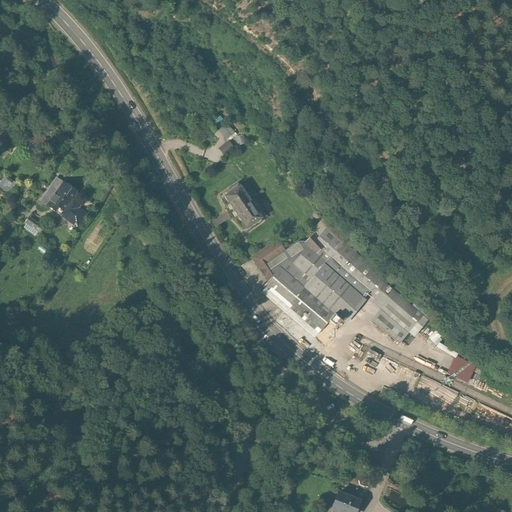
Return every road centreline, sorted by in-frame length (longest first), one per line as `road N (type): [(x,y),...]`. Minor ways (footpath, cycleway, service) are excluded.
road 1 (track): [(250,429),(172,329),(117,188),(0,42)]
road 2 (track): [(501,286),(375,181),(276,67),(183,0)]
road 3 (secondary): [(279,341),(203,239),(105,71),(41,0)]
road 4 (track): [(0,368),(58,415),(68,444),(68,511)]
road 5 (track): [(240,471),(198,421),(109,380)]
